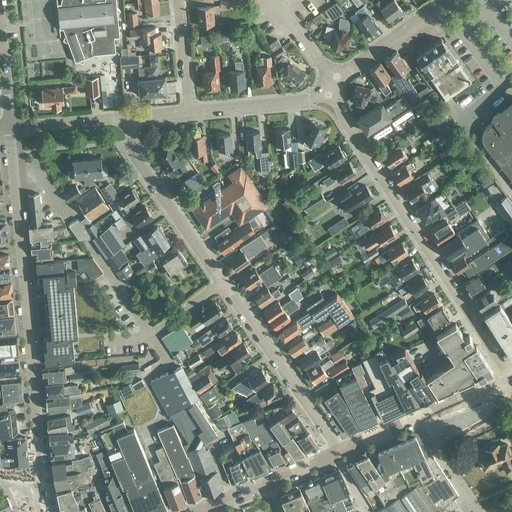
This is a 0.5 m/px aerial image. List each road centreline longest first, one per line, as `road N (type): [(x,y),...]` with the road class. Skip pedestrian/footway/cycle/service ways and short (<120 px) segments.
road 1 (residential): [(328,93),(510,376)]
road 2 (residential): [(37,434),(10,128)]
road 3 (residential): [(340,451),(222,283)]
road 4 (residential): [(222,283),(153,335),(139,326),(88,245)]
road 5 (residential): [(222,283),(133,154),(128,117)]
road 6 (residential): [(340,451),(193,511)]
road 7 (residential): [(188,112),(328,93)]
road 8 (residential): [(334,80),(445,0)]
